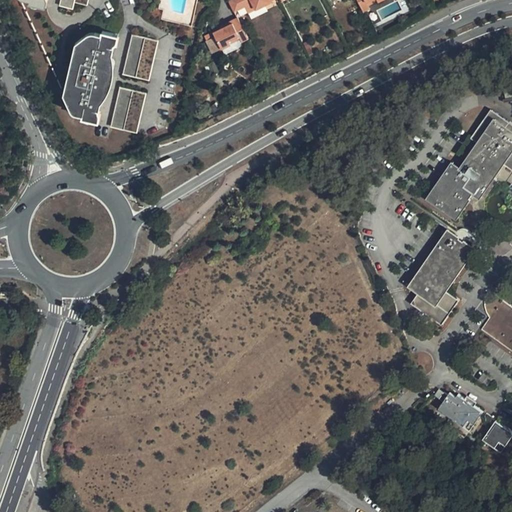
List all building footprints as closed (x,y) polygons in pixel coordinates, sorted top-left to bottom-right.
[(24,0),(31,1),(31,5),(48,8),(50,0),(24,0)] [(89,4),(89,0),(61,0),(60,6),(74,8),(75,1),(89,4)] [(267,0),(239,0),(228,6),(235,18),(254,8),(257,15),(271,7),(267,0)] [(353,0),(363,19),(370,16),(368,13),(366,8),(377,4),(378,8),(387,3),(385,0),(353,0)] [(378,8),(377,4),(366,8),(368,13),(378,8)] [(243,49),(250,46),(238,24),(232,27),(233,30),(215,40),(222,56),(232,51),(230,47),(239,42),(243,49)] [(115,47),(118,36),(100,31),(99,36),(91,35),(85,37),(76,45),(78,48),(67,93),(64,95),(69,111),(80,115),(79,119),(97,124),(101,108),(99,107),(113,46),(115,47)] [(150,83),(159,43),(132,36),(122,77),(150,83)] [(137,133),(147,93),(120,87),(111,127),(137,133)] [(511,93),(505,94),(507,102),(503,103),(504,108),(511,106),(511,93)] [(511,172),(511,126),(492,112),(471,140),(479,146),(461,169),(452,164),(426,201),(457,223),(475,198),(481,203),(506,168),(511,172)] [(448,293),(477,251),(449,231),(408,288),(419,295),(412,305),(443,327),(461,302),(448,293)] [(511,305),(507,301),(487,330),(511,348),(511,305)] [(462,402),(451,393),(445,400),(450,403),(445,410),(476,432),(489,414),(467,397),(462,402)] [(508,454),(511,448),(511,428),(502,421),(489,440),(508,454)]
